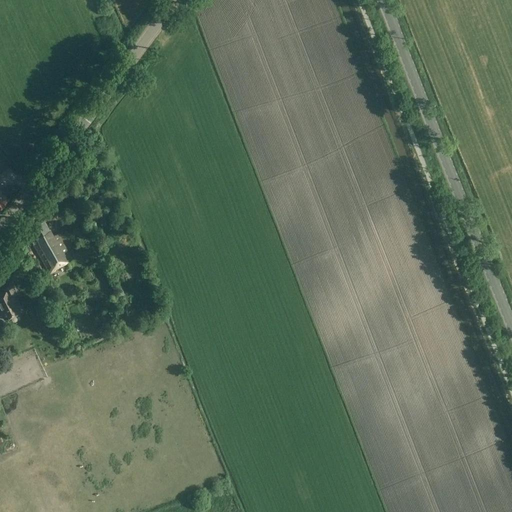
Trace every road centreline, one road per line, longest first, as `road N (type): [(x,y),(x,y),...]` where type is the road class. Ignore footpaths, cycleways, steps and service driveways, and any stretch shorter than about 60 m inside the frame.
road 1 (tertiary): [(511,328),(383,0)]
road 2 (tertiary): [(0,233),(175,0)]
